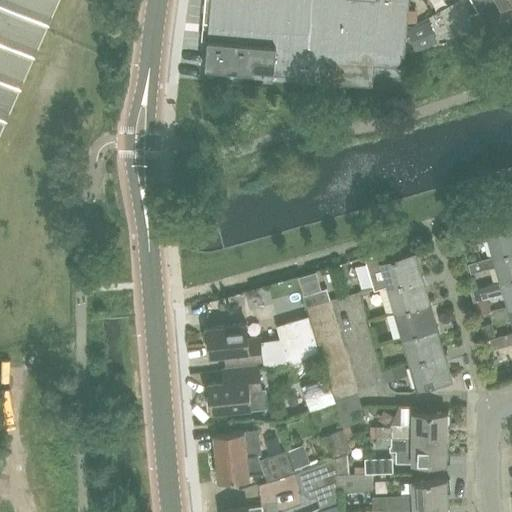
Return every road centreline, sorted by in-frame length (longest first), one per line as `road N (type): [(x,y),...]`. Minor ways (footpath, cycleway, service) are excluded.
road 1 (secondary): [(170,511),(144,181),(156,0)]
road 2 (residential): [(483,397),(373,388),(346,300)]
road 3 (residential): [(483,397),(432,222)]
